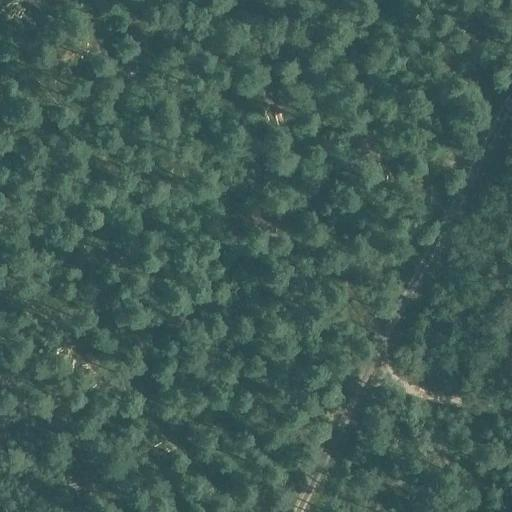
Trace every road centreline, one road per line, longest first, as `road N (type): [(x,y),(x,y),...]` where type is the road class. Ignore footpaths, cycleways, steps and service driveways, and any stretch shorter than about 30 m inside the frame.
road 1 (track): [(366,378),(296,511)]
road 2 (track): [(511,413),(366,378)]
